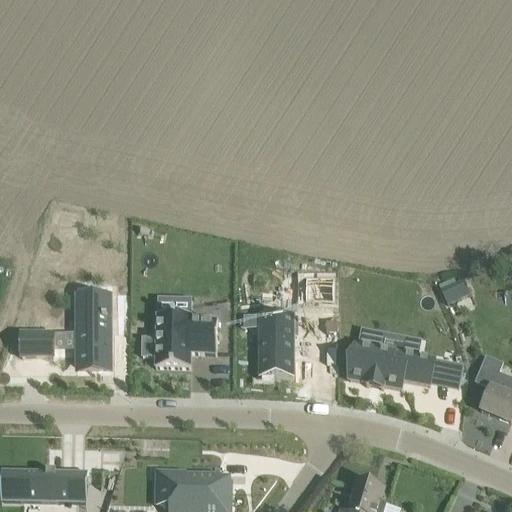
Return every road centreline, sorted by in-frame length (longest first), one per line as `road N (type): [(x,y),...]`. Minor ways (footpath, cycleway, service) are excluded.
road 1 (unclassified): [(345,425),(0,414)]
road 2 (residential): [(511,482),(432,446),(345,425)]
